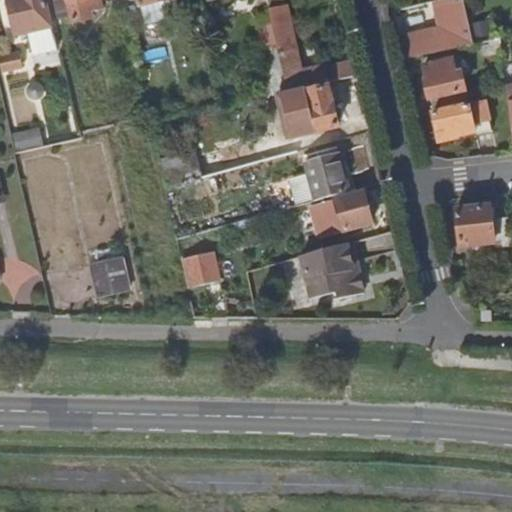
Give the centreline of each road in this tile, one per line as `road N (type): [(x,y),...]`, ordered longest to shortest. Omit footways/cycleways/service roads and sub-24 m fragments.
road 1 (secondary): [(511,431),(0,411)]
road 2 (residential): [(444,335),(0,326)]
road 3 (residential): [(365,0),(410,181)]
road 4 (residential): [(410,181),(444,335)]
